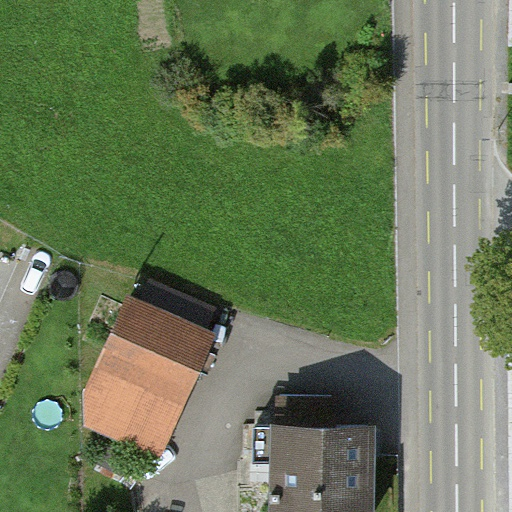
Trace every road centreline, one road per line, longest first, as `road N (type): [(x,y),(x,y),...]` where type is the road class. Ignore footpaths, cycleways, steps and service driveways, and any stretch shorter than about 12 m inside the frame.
road 1 (secondary): [(458,511),(456,215)]
road 2 (secondary): [(456,215),(457,0)]
